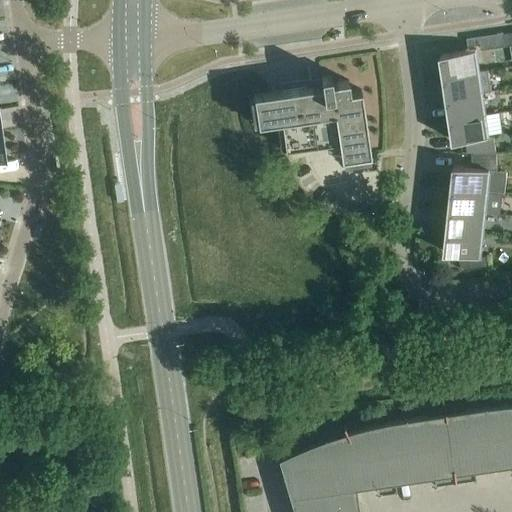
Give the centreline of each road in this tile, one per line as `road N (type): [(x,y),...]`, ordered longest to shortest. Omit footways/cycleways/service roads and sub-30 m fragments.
road 1 (residential): [(511,285),(446,294),(424,292),(409,276),(403,258),(416,119),(402,5)]
road 2 (tertiary): [(138,169),(187,511)]
road 3 (residential): [(23,44),(39,188),(0,316)]
road 4 (unclassified): [(144,41),(402,5)]
road 5 (tertiary): [(117,41),(121,114),(138,169)]
road 6 (tertiary): [(138,169),(147,137),(144,41)]
